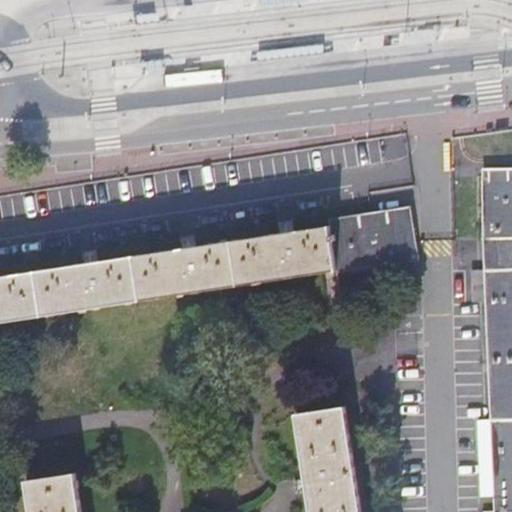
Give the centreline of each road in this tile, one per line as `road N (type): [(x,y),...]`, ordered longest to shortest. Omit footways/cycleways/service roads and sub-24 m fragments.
road 1 (tertiary): [(0,146),(105,144),(511,89)]
road 2 (tertiary): [(511,59),(102,104),(23,99)]
